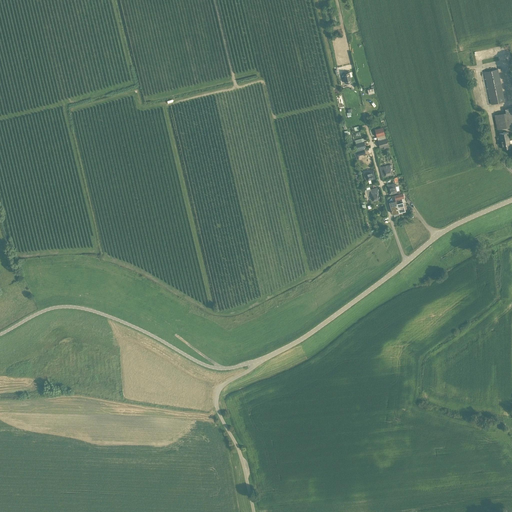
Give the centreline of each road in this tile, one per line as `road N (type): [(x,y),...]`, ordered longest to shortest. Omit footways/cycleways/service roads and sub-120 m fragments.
road 1 (unclassified): [(255,362),(302,338),(436,235),(511,199)]
road 2 (unclassified): [(255,362),(200,364),(137,328),(75,306),(41,310),(0,333)]
road 3 (unclassified): [(253,511),(214,398),(255,362)]
